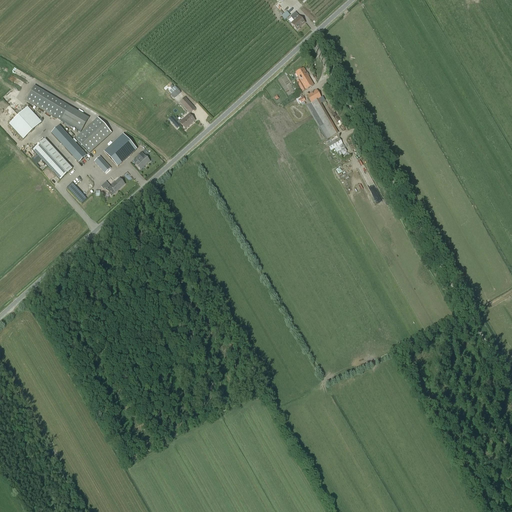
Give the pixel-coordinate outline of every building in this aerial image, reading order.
[(296,31),(304,24),(295,13),(290,17),(294,21),(291,24),(296,31)] [(303,69),(295,74),(302,84),(298,86),(302,93),(313,86),(303,69)] [(175,99),(181,93),(174,86),(168,92),(175,99)] [(80,133),(89,119),(34,87),(26,101),(80,133)] [(316,91),(307,97),(311,104),(308,106),(320,127),(327,139),(337,133),(330,121),(317,100),(321,98),(316,91)] [(189,114),(195,109),(185,98),(180,103),(189,114)] [(23,140),(41,123),(27,108),(9,125),(23,140)] [(185,130),(195,121),(189,115),(181,122),(179,123),(180,124),(185,130)] [(172,120),(170,121),(177,129),(180,126),(179,124),(180,124),(179,123),(181,122),(180,120),(177,123),(172,117),(171,118),(172,120)] [(89,154),(111,134),(97,119),(75,139),(89,154)] [(59,127),(51,134),(78,164),(86,156),(59,127)] [(136,150),(123,135),(104,152),(117,167),(128,157),(136,150)] [(339,139),(327,145),(331,151),(342,144),(339,139)] [(60,181),(72,170),(45,140),(33,151),(60,181)] [(339,158),(347,153),(345,149),(337,153),(339,158)] [(138,162),(135,165),(140,170),(149,162),(144,156),(144,157),(141,154),(136,159),(138,162)] [(105,174),(111,169),(100,157),(94,163),(105,174)] [(106,182),(101,187),(103,190),(105,188),(106,189),(105,190),(108,193),(109,195),(110,195),(110,196),(114,192),(115,193),(124,185),(119,179),(110,187),(109,186),(106,182)] [(82,204),(88,199),(73,183),(67,188),(82,204)]
